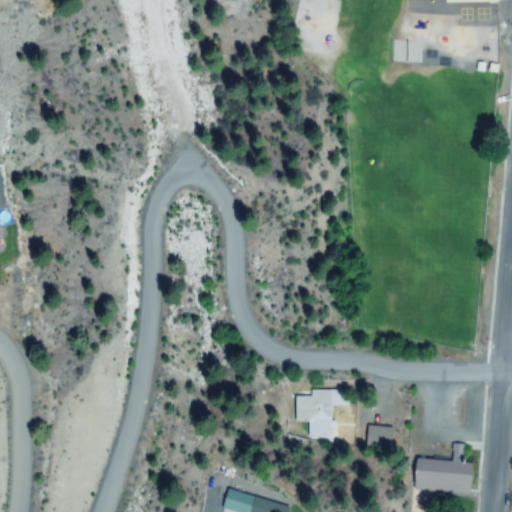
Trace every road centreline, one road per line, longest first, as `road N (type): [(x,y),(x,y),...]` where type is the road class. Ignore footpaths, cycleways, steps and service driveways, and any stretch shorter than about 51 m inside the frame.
road 1 (residential): [(100,511),(140,372),(161,206),(181,184),(210,185),(232,217),(239,311),(272,351),(501,378)]
road 2 (residential): [(491,511),(511,244)]
road 3 (residential): [(14,511),(18,391),(13,360),(0,343)]
